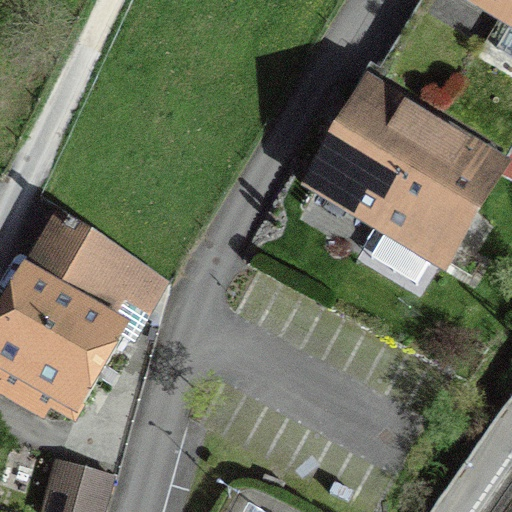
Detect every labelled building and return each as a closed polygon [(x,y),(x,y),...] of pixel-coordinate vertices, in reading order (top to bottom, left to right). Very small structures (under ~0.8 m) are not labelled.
[(511,0),(485,0),(507,12),(511,2),(511,0)] [(316,182),(385,221),(430,141),(362,102),(316,182)] [(492,176),(430,141),(385,221),(447,256),(492,176)] [(0,330),(0,378),(76,425),(161,285),(64,226),(0,330)] [(103,511),(109,490),(56,478),(48,511),(103,511)]
